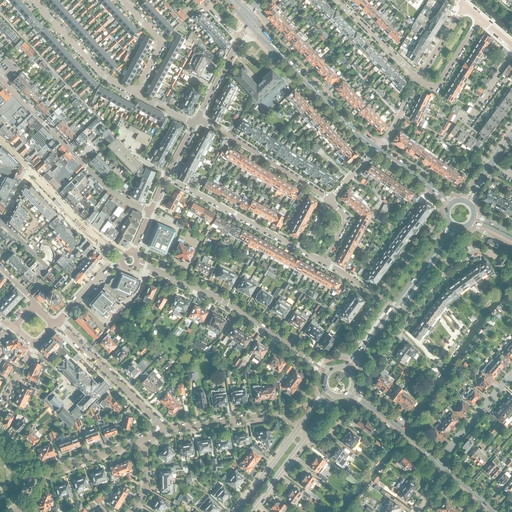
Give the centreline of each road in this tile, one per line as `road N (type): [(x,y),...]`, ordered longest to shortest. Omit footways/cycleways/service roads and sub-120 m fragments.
road 1 (residential): [(150,212),(107,187),(0,76)]
road 2 (residential): [(308,358),(225,301),(154,269)]
road 3 (residential): [(357,362),(380,353),(448,263),(446,242)]
road 4 (residential): [(328,202),(228,135),(193,123)]
road 5 (residential): [(167,175),(302,250)]
road 6 (secondary): [(444,234),(353,357)]
road 7 (residential): [(162,431),(56,322)]
road 8 (secondary): [(357,362),(446,242)]
road 9 (residential): [(298,431),(268,414),(162,431)]
road 10 (residential): [(134,92),(104,76),(34,0)]
road 11 (secondary): [(377,149),(285,58)]
road 12 (secondary): [(347,394),(381,413),(440,469)]
